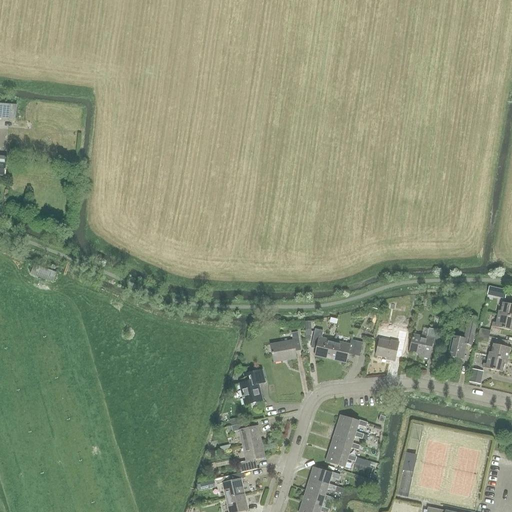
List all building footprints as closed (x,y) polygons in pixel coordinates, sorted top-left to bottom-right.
[(0,119),(16,121),(17,107),(0,105),(0,119)] [(53,282),(56,273),(34,265),(31,274),(53,282)] [(493,295),(505,298),(507,291),(495,288),(493,295)] [(497,315),(511,318),(511,305),(503,303),(501,312),(498,311),(497,315)] [(511,318),(497,315),(496,323),(493,323),(492,327),(511,331),(511,330),(511,318)] [(472,346),(478,318),(469,316),(464,339),(452,336),(448,356),(463,359),(466,345),(472,346)] [(438,346),(441,332),(429,328),(429,330),(427,338),(414,335),(410,352),(420,354),(420,357),(429,359),(432,345),(438,346)] [(330,360),(335,341),(322,338),(323,331),(315,329),(311,346),(317,347),(315,356),(330,360)] [(479,335),(489,337),(491,331),(480,329),(479,335)] [(274,363),(297,359),(295,352),(301,351),(298,332),(292,333),(293,341),(271,345),(274,363)] [(488,343),(489,337),(479,335),(478,341),(488,343)] [(403,353),(406,339),(400,337),(399,342),(391,340),(387,339),(386,341),(380,340),(376,356),(387,358),(387,360),(395,362),(397,351),(403,353)] [(350,345),(335,341),(330,360),(346,363),(348,354),(354,356),(357,342),(351,340),(350,345)] [(488,356),(508,361),(511,348),(494,344),(491,353),(489,352),(488,356)] [(507,365),(508,361),(488,356),(486,365),(484,364),(483,368),(502,373),(504,365),(507,365)] [(480,385),(483,372),(481,371),(471,369),(468,382),(480,385)] [(245,406),(263,401),(259,384),(265,383),(262,370),(250,373),(251,376),(246,378),(247,382),(239,384),(245,406)] [(341,416),(337,427),(356,433),(356,432),(358,425),(366,428),(368,423),(359,420),(359,421),(341,416)] [(258,426),(248,429),(247,423),(232,426),(233,432),(239,431),(243,446),(261,442),(258,426)] [(352,445),(352,444),(355,437),(362,439),(364,435),(356,432),(356,433),(337,427),(333,439),(352,445)] [(348,456),(349,455),(351,448),(359,451),(360,446),(352,444),(352,445),(333,439),(330,450),(348,456)] [(239,463),(241,473),(258,469),(256,460),(265,458),(261,442),(243,446),(246,462),(239,463)] [(236,451),(238,457),(245,455),(243,449),(236,451)] [(326,462),(345,468),(347,460),(355,462),(357,457),(349,455),(348,456),(330,450),(326,462)] [(406,453),(403,469),(409,471),(413,454),(406,453)] [(355,462),(355,463),(369,468),(371,462),(357,457),(355,462)] [(329,485),(329,484),(331,477),(339,480),(341,475),(332,472),(332,473),(314,468),(310,479),(329,485)] [(223,484),(226,499),(245,495),(241,479),(232,481),(230,476),(216,479),(217,485),(223,484)] [(367,486),(370,480),(360,477),(358,483),(367,486)] [(337,487),(329,484),(329,485),(310,479),(306,491),(325,497),(325,495),(328,489),(335,491),(337,487)] [(214,481),(198,485),(199,491),(215,488),(214,481)] [(333,498),(325,495),(325,497),(306,491),(302,502),(321,508),(322,507),(324,500),(332,503),(333,498)] [(241,511),(248,510),(245,495),(226,499),(229,511),(241,511)] [(328,511),(330,509),(322,507),(321,508),(302,502),(299,511),(320,511),(321,511),(328,511)]
